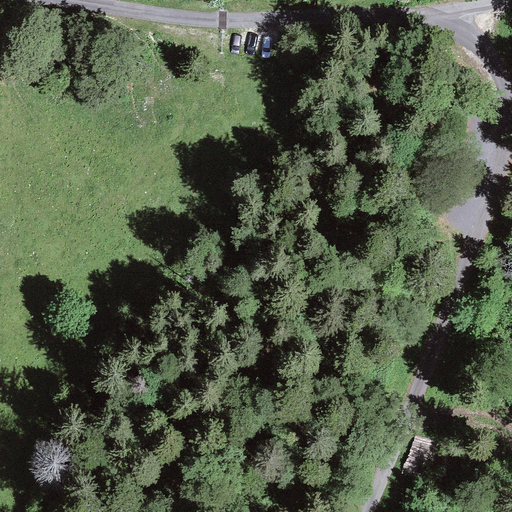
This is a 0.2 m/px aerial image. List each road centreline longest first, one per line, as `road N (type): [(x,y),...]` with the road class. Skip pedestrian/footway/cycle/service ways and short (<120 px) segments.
road 1 (unclassified): [(223,20),(427,20),(480,44),(506,86),(501,169),(367,511)]
road 2 (track): [(69,0),(223,20)]
